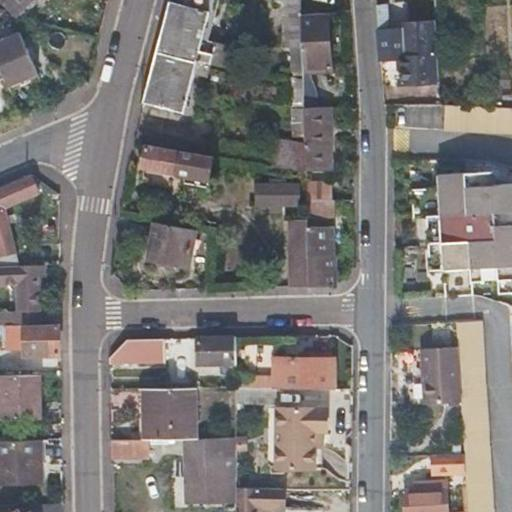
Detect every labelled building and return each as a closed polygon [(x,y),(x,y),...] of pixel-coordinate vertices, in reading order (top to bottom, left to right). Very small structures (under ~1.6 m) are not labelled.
[(2,0),(18,15),(31,0),(2,0)] [(170,1),(143,102),(184,112),(198,60),(210,63),(213,53),(216,43),(208,41),(218,0),(180,0),(179,4),(170,1)] [(300,0),(273,0),(273,2),(283,5),(285,48),(301,48),(301,16),(300,0)] [(379,29),(378,29),(379,60),(381,60),(400,59),(402,84),(440,83),(436,26),(389,28),(387,5),(378,6),(379,29)] [(301,16),(301,48),(302,74),(322,74),(332,73),(328,13),(311,14),(301,16)] [(0,41),(0,68),(6,81),(34,69),(20,33),(0,41)] [(216,43),(213,53),(233,59),(236,48),(216,43)] [(322,74),(302,74),(303,82),(323,82),(322,74)] [(304,105),(304,108),(327,108),(345,107),(344,90),(323,91),(323,82),(303,82),(303,90),(304,105)] [(293,106),(304,105),(303,90),(292,90),(293,106)] [(511,108),(487,107),(445,106),(444,130),(511,133),(511,108)] [(304,108),(305,154),(305,168),(328,169),(327,108),(304,108)] [(148,147),(144,168),(186,176),(184,183),(208,187),(213,159),(148,147)] [(277,148),(272,167),(306,173),(305,168),(305,154),(277,148)] [(511,185),(495,187),(494,172),(438,175),(439,189),(412,190),(413,217),(427,217),(430,270),(444,270),(445,296),(473,295),(473,282),(499,280),(500,293),(511,292),(511,185)] [(0,266),(20,266),(4,209),(40,194),(32,176),(0,188),(0,266)] [(332,183),(306,182),(306,200),(317,200),(332,200),(332,183)] [(297,186),(259,187),(259,207),(298,205),(297,186)] [(306,200),(307,217),(347,219),(347,205),(317,205),(317,200),(306,200)] [(194,230),(144,221),(137,259),(186,268),(194,230)] [(288,222),(289,287),(309,287),(308,250),(307,221),(288,222)] [(308,250),(309,287),(336,286),(336,256),(332,256),(331,250),(308,250)] [(20,266),(0,266),(0,286),(14,287),(14,295),(19,295),(19,311),(0,310),(0,325),(8,325),(25,325),(38,325),(38,266),(20,266)] [(481,322),(456,323),(457,347),(461,403),(464,457),(465,473),(467,511),(493,511),(489,441),(481,322)] [(25,354),(60,354),(60,324),(38,325),(25,325),(25,342),(25,354)] [(25,325),(8,325),(8,342),(25,342),(25,325)] [(235,337),(197,338),(198,363),(235,362),(235,337)] [(110,358),(110,364),(164,362),(164,347),(190,346),(190,338),(128,340),(110,358)] [(461,403),(457,347),(421,350),(425,405),(461,403)] [(276,357),(275,388),(333,389),(333,357),(276,357)] [(237,373),(238,388),(275,388),(276,373),(237,373)] [(0,374),(0,412),(0,417),(32,416),(32,418),(40,418),(39,374),(0,374)] [(161,374),(160,388),(188,388),(188,374),(161,374)] [(160,388),(145,388),(145,439),(150,439),(189,439),(196,439),(195,388),(188,388),(160,388)] [(314,469),(315,453),(314,433),(320,432),(321,410),(275,409),(275,469),(314,469)] [(196,439),(189,439),(189,502),(236,503),(236,489),(236,438),(196,439)] [(145,439),(112,440),(112,458),(150,457),(150,439),(145,439)] [(0,481),(39,481),(39,440),(0,441),(0,481)] [(464,457),(433,457),(434,473),(465,473),(464,457)] [(415,485),(416,492),(445,491),(445,484),(415,485)] [(236,503),(236,511),(255,511),(256,509),(276,509),(277,490),(236,489),(236,503)] [(405,493),(405,511),(446,511),(445,491),(416,492),(405,493)]
